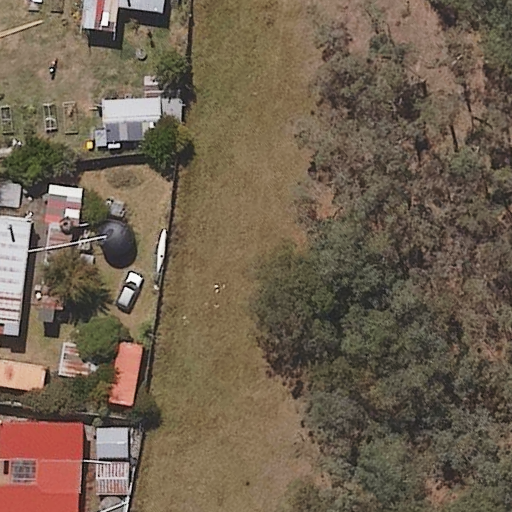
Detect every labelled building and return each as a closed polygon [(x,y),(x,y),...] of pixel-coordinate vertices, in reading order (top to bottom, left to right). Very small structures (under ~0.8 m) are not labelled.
[(103,100),(104,143),(164,140),(164,128),(183,127),(182,97),(103,100)] [(34,305),(64,308),(73,228),(80,229),(84,189),(48,185),(34,305)] [(29,216),(0,213),(0,327),(20,329),(29,216)] [(102,338),(62,338),(62,377),(102,376),(102,338)] [(142,346),(117,343),(110,402),(135,405),(142,346)] [(0,360),(0,383),(43,391),(47,367),(0,360)] [(0,511),(77,511),(82,423),(0,419),(0,511)] [(92,463),(129,463),(129,426),(92,427),(92,463)] [(129,463),(92,463),(93,497),(130,497),(129,463)]
